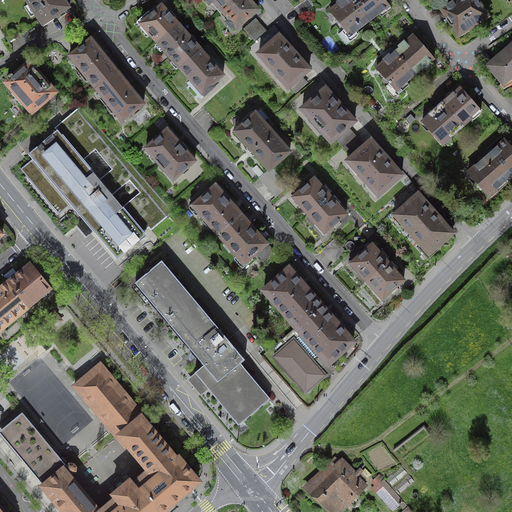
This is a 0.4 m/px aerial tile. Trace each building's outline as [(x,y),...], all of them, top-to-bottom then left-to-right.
[(25,0),(29,5),(30,5),(32,8),(18,17),(27,30),(28,31),(41,23),(41,24),(52,17),(53,19),(70,8),(64,0),(25,0)] [(221,10),(232,0),(205,0),(210,5),(214,1),(221,10)] [(249,0),(232,0),(221,10),(229,19),(225,22),(232,30),(236,27),(237,28),(258,10),(249,0)] [(305,0),(296,7),(295,7),(298,11),(301,15),(314,5),(310,0),(305,0)] [(370,22),(352,0),(343,0),(344,0),(343,0),(340,0),(337,2),(338,4),(330,11),(344,30),(338,34),(346,45),(358,35),(356,32),(370,22)] [(352,0),(370,22),(389,6),(384,0),(352,0)] [(476,0),(455,0),(442,9),(441,10),(445,17),(449,23),(451,22),(459,34),(487,16),(476,0)] [(157,42),(178,24),(174,19),(162,5),(151,14),(148,11),(140,18),(143,21),(142,22),(150,32),(149,34),(156,43),(157,42)] [(261,25),(256,19),(244,29),(255,41),(266,31),(261,25)] [(22,34),(13,21),(0,29),(9,42),(15,38),(22,34)] [(200,49),(178,24),(157,42),(168,55),(179,68),(200,49)] [(400,48),(395,52),(415,75),(434,58),(414,35),(405,43),(404,42),(401,44),(399,46),(400,48)] [(294,53),(279,36),(258,54),(266,63),(268,62),(281,78),(280,79),(288,88),(290,86),(296,93),(307,83),(301,77),(309,70),(294,53)] [(95,89),(117,71),(104,55),(91,38),(69,56),(77,66),(77,65),(89,80),(95,89)] [(511,45),(489,66),(504,83),(511,75),(511,45)] [(207,57),(200,49),(179,68),(204,96),(214,87),(212,85),(223,75),(207,57)] [(415,75),(395,52),(390,56),(389,55),(386,57),(383,60),(385,61),(376,69),(399,94),(409,85),(406,82),(415,75)] [(348,55),(336,66),(341,72),(347,78),(359,67),(352,59),(349,56),(348,55)] [(8,82),(7,83),(14,91),(11,94),(22,106),(25,103),(32,111),(54,92),(29,64),(26,66),(16,75),(15,75),(14,74),(13,74),(12,74),(11,74),(10,74),(10,75),(9,75),(8,76),(7,77),(7,78),(7,79),(7,80),(7,81),(8,81),(8,82)] [(131,87),(117,71),(95,89),(102,97),(114,111),(114,112),(122,122),(144,104),(131,87)] [(344,148),(356,137),(348,127),(355,121),(346,112),(344,113),(338,106),(332,100),(334,98),(325,88),(302,109),(310,118),(311,117),(324,132),(323,133),(331,142),(336,138),(344,148)] [(445,100),(443,102),(463,126),(480,111),(460,89),(454,94),(453,93),(445,100)] [(227,111),(215,98),(204,108),(210,115),(216,122),(227,111)] [(463,126),(443,102),(439,105),(429,114),(430,115),(423,122),(443,144),(463,126)] [(43,123),(52,134),(29,154),(33,159),(21,169),(41,193),(59,214),(71,204),(117,259),(145,235),(143,232),(149,228),(151,230),(173,212),(81,106),(55,128),(51,124),(63,115),(60,110),(43,123)] [(263,122),(256,113),(237,130),(244,137),(242,139),(252,151),(262,163),(264,161),(271,168),(259,178),(270,191),(282,180),(272,168),(290,152),(282,143),(281,144),(262,122),(263,122)] [(167,129),(145,148),(153,157),(155,155),(167,169),(165,171),(173,180),(195,161),(179,142),(167,129)] [(359,140),(356,137),(344,148),(350,155),(362,144),(359,140)] [(380,151),(371,140),(349,160),(357,169),(355,170),(370,187),(371,186),(379,195),(402,175),(392,164),(390,166),(385,159),(379,152),(380,151)] [(511,147),(505,140),(486,156),(467,173),(488,196),(511,175),(511,147)] [(308,215),(330,196),(314,178),(304,187),(294,196),(302,205),(301,206),(308,215)] [(282,180),(270,191),(273,194),(276,197),(288,186),(282,180)] [(210,226),(218,235),(240,215),(234,208),(228,201),(229,200),(216,184),(200,198),(202,200),(194,207),(204,219),(205,219),(211,225),(210,226)] [(395,214),(404,223),(403,224),(428,252),(436,245),(437,246),(453,233),(435,213),(418,194),(395,214)] [(346,214),(330,196),(308,215),(316,224),(317,223),(326,232),(336,223),(346,214)] [(246,222),(240,215),(218,235),(226,244),(227,243),(232,249),(231,250),(242,262),(250,255),(252,257),(268,243),(254,228),(252,229),(246,222)] [(328,256),(340,245),(334,239),(322,250),(325,253),(328,256)] [(366,281),(388,262),(372,244),(362,253),(352,262),(360,271),(359,272),(366,281)] [(271,248),(269,245),(257,256),(262,262),(274,251),(271,248)] [(346,252),(340,245),(328,256),(331,260),(333,263),(346,252)] [(270,398),(240,363),(245,360),(162,260),(151,269),(148,266),(143,271),(146,274),(135,283),(204,365),(195,373),(202,381),(238,425),(270,398)] [(404,279),(388,262),(366,281),(374,289),(375,288),(383,298),(394,289),(404,279)] [(9,282),(28,306),(49,288),(30,265),(19,274),(9,282)] [(264,290),(296,327),(321,304),(305,286),(289,268),(264,290)] [(0,328),(28,306),(9,282),(0,289),(0,328)] [(321,304),(296,327),(273,347),(278,353),(274,356),(276,359),(277,362),(293,381),(295,381),(305,392),(306,392),(307,393),(308,393),(309,392),(310,392),(310,391),(311,390),(311,389),(311,388),(310,388),(318,381),(325,375),(321,370),(353,341),(337,323),(321,304)] [(62,320),(54,311),(46,319),(53,327),(57,324),(62,320)] [(75,383),(117,434),(146,409),(148,408),(129,385),(106,358),(75,383)] [(146,409),(117,434),(128,447),(131,445),(147,465),(132,476),(130,473),(126,477),(123,473),(118,472),(113,476),(113,481),(116,485),(112,488),(115,491),(100,503),(71,468),(74,465),(75,464),(76,463),(76,462),(76,461),(76,460),(76,459),(75,458),(75,457),(74,457),(73,456),(72,456),(71,456),(70,456),(69,456),(68,456),(68,457),(61,448),(25,405),(0,425),(0,435),(31,473),(63,511),(177,511),(180,510),(176,505),(207,480),(184,452),(182,453),(146,409)] [(313,479),(306,486),(333,511),(336,511),(365,483),(352,469),(350,471),(345,466),(340,461),(336,457),(319,473),(322,477),(316,483),(313,479)] [(412,511),(379,474),(373,480),(375,483),(377,485),(372,489),(392,511),(399,505),(404,511),(402,511),(412,511)]
